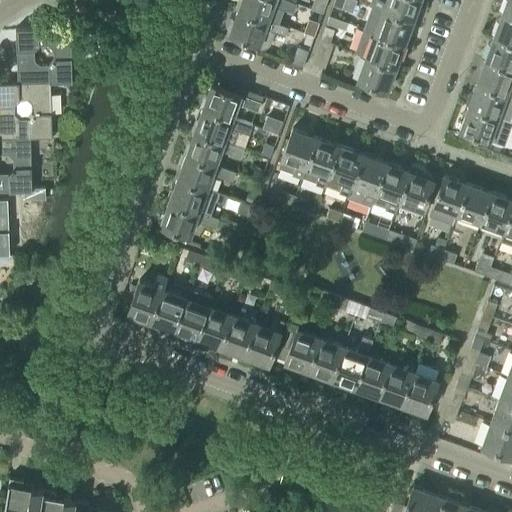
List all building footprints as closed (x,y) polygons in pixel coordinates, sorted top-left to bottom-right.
[(240,0),(237,10),(267,21),(267,20),(277,24),(282,9),(292,13),(296,4),(284,0),(240,0)] [(326,0),(325,0),(313,0),(310,9),(321,13),(326,0)] [(341,8),(344,0),(334,0),(332,5),(341,8)] [(372,0),(370,5),(371,5),(412,20),(418,0),(372,0)] [(511,0),(505,0),(501,13),(511,16),(511,0)] [(363,29),(403,43),(412,20),(371,5),(363,29)] [(237,10),(229,33),(239,37),(258,44),(257,47),(260,48),(263,48),(266,47),(268,46),(270,44),(274,31),(285,35),(287,27),(277,24),(267,20),(267,21),(237,10)] [(511,16),(501,13),(492,37),(511,43),(511,16)] [(319,40),(328,43),(333,30),(324,26),(319,40)] [(70,27),(15,28),(17,82),(17,83),(50,82),(72,82),(70,27)] [(354,52),(354,53),(365,56),(395,67),(403,43),(363,29),(354,52)] [(306,33),(303,41),(310,44),(313,36),(306,33)] [(239,37),(237,43),(255,50),(257,47),(258,44),(239,37)] [(511,43),(492,37),(484,60),(511,70),(511,43)] [(332,44),(328,43),(319,40),(311,64),(323,68),(332,44)] [(291,59),(303,64),(308,51),(295,46),(291,59)] [(365,56),(356,80),(386,91),(395,67),(365,56)] [(511,70),(484,60),(475,84),(505,95),(511,97),(511,70)] [(0,136),(30,136),(52,136),(50,82),(17,83),(17,82),(0,82),(0,136)] [(210,84),(201,108),(232,119),(232,118),(237,104),(257,111),(261,102),(210,84)] [(475,84),(466,108),(496,118),(509,123),(511,114),(511,97),(505,95),(475,84)] [(201,108),(193,131),(224,142),(224,141),(233,145),(238,130),(249,134),(252,125),(232,118),(232,119),(201,108)] [(466,108),(458,130),(488,141),(503,146),(511,124),(509,123),(496,118),(466,108)] [(304,167),(315,137),(291,128),(277,167),(300,176),(304,167)] [(193,131),(185,154),(215,165),(216,164),(221,150),(241,157),(244,148),(233,145),(224,141),(224,142),(193,131)] [(0,136),(0,190),(32,189),(30,136),(0,136)] [(300,177),(323,185),(327,175),(337,145),(315,137),(304,167),(300,176),(300,177)] [(264,142),(260,154),(270,158),(274,146),(264,142)] [(327,175),(323,185),(346,194),(361,154),(337,145),(327,175)] [(185,154),(176,178),(207,189),(207,188),(212,174),(232,181),(236,171),(216,164),(215,165),(185,154)] [(361,154),(346,194),(345,197),(370,207),(372,203),(386,163),(361,154)] [(386,163),(372,203),(395,212),(399,201),(409,171),(386,163)] [(409,171),(399,201),(421,209),(432,179),(422,176),(424,170),(418,166),(411,163),(409,171)] [(256,167),(253,177),(262,181),(266,170),(256,167)] [(442,175),(432,205),(428,215),(452,224),(456,213),(466,183),(442,175)] [(176,178),(168,201),(198,212),(209,215),(214,201),(224,205),(227,195),(207,188),(207,189),(176,178)] [(479,222),(489,192),(466,183),(456,213),(479,222)] [(291,205),(294,196),(281,191),(278,200),(291,205)] [(502,230),(511,201),(511,199),(489,192),(479,222),(502,230)] [(247,193),(245,200),(253,203),(255,196),(247,193)] [(294,196),(291,205),(303,209),(306,200),(294,196)] [(7,199),(0,198),(0,253),(9,254),(7,199)] [(240,200),(237,209),(250,214),(253,205),(240,200)] [(168,201),(160,225),(190,236),(195,222),(215,229),(219,219),(209,215),(198,212),(168,201)] [(511,245),(511,201),(502,230),(499,240),(511,245)] [(337,222),(340,213),(328,208),(324,217),(337,222)] [(340,213),(337,222),(350,226),(353,217),(340,213)] [(385,239),(388,230),(374,225),(371,234),(385,239)] [(388,230),(385,239),(396,243),(400,234),(388,230)] [(164,252),(168,242),(154,237),(150,248),(164,252)] [(439,259),(442,250),(429,245),(426,254),(439,259)] [(197,264),(201,254),(187,249),(183,259),(197,264)] [(442,250),(439,259),(451,263),(455,254),(442,250)] [(201,254),(197,264),(210,269),(214,258),(201,254)] [(485,275),(489,266),(476,262),(473,271),(485,275)] [(244,281),(248,271),(234,265),(230,276),(244,281)] [(508,284),(511,275),(489,266),(485,275),(508,284)] [(248,271),(244,281),(257,286),(260,275),(248,271)] [(139,279),(126,313),(150,321),(162,288),(166,276),(156,273),(152,284),(139,279)] [(267,289),(280,294),(284,284),(270,279),(267,289)] [(186,296),(173,330),(197,339),(209,305),(212,295),(189,286),(186,296)] [(173,330),(186,296),(162,288),(150,321),(173,330)] [(330,305),(334,294),(320,290),(316,300),(330,305)] [(334,294),(330,305),(343,310),(347,299),(334,294)] [(481,313),(491,316),(495,304),(486,300),(481,313)] [(220,347),(232,313),(209,305),(197,339),(220,347)] [(377,322),(381,311),(367,306),(363,317),(377,322)] [(381,311),(377,322),(390,327),(394,316),(381,311)] [(244,356),(256,321),(232,313),(220,347),(244,356)] [(486,329),(491,316),(481,313),(477,325),(486,329)] [(256,321),(244,356),(267,364),(282,321),(272,317),(269,326),(256,321)] [(306,371),(318,337),(295,328),(296,325),(287,322),(274,357),(283,360),(283,362),(306,371)] [(424,339),(428,328),(414,323),(410,334),(424,339)] [(428,328),(424,339),(437,343),(440,333),(428,328)] [(485,331),(482,340),(488,342),(491,333),(485,331)] [(342,345),(330,379),(353,387),(367,349),(368,349),(373,339),(362,334),(357,351),(342,345)] [(330,379),(342,345),(318,337),(306,371),(330,379)] [(465,359),(475,362),(480,349),(470,346),(465,359)] [(367,349),(353,387),(377,396),(389,362),(369,355),(370,350),(368,349),(367,349)] [(471,375),(475,362),(465,359),(461,372),(471,375)] [(401,404),(413,371),(389,362),(377,396),(401,404)] [(413,371),(401,404),(424,413),(436,379),(413,371)] [(511,403),(511,376),(506,375),(497,398),(511,403)] [(447,407),(456,410),(461,397),(452,394),(447,407)] [(511,429),(511,403),(497,398),(489,421),(511,429)] [(452,423),(456,410),(447,407),(443,419),(452,423)] [(510,456),(511,449),(511,429),(489,421),(480,445),(510,456)] [(37,511),(42,488),(21,485),(22,479),(9,476),(2,511),(37,511)] [(393,499),(388,511),(428,511),(436,493),(412,484),(405,503),(393,499)] [(72,511),(75,499),(54,495),(55,490),(42,488),(37,511),(72,511)] [(455,511),(459,501),(436,493),(428,511),(455,511)] [(75,499),(72,511),(107,511),(108,510),(87,507),(88,501),(75,499)] [(481,511),(482,510),(459,501),(455,511),(481,511)]
